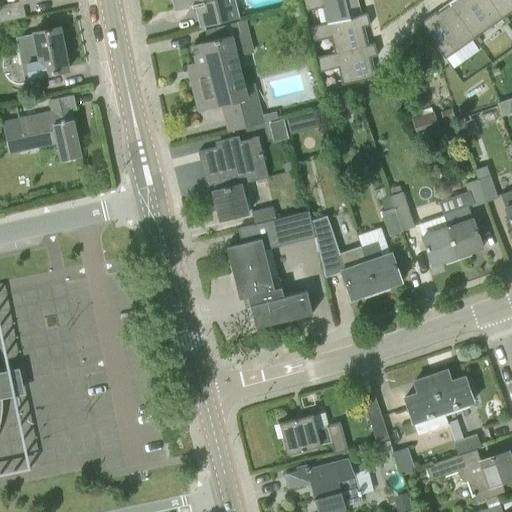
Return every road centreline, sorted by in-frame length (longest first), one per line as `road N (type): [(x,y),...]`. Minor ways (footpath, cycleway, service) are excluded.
road 1 (residential): [(203,396),(493,313)]
road 2 (residential): [(0,256),(31,266),(164,242)]
road 3 (tertiary): [(203,396),(164,242)]
road 4 (tertiary): [(137,135),(110,0)]
